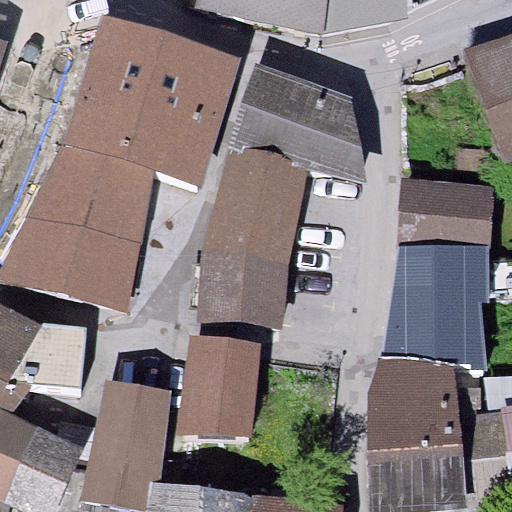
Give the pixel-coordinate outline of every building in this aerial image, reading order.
[(195,0),(193,26),(319,42),(403,32),(401,0),(195,0)] [(221,81),(98,43),(63,157),(144,182),(186,195),(221,81)] [(511,52),(462,73),(498,158),(511,152),(511,52)] [(259,88),(237,167),(294,180),(357,198),(338,109),(259,88)] [(144,182),(63,157),(4,287),(115,311),(144,182)] [(294,180),(237,167),(201,321),(258,334),(294,180)] [(493,202),(402,195),(389,367),(480,374),(493,202)] [(0,409),(38,343),(0,320),(0,409)] [(251,362),(195,357),(187,443),(243,448),(251,362)] [(461,511),(452,376),(383,371),(375,394),(376,434),(371,436),(371,458),(377,460),(377,511),(461,511)] [(157,413),(107,405),(89,511),(141,511),(142,506),(157,413)] [(511,511),(511,419),(494,423),(509,511),(511,511)] [(0,511),(49,511),(72,473),(0,430),(0,511)]
